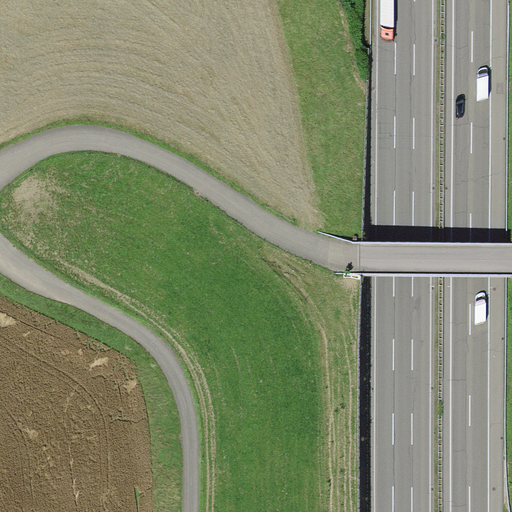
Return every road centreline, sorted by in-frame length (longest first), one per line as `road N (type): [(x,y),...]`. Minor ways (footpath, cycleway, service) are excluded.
road 1 (unclassified): [(511,267),(360,266),(289,239),(161,160),(111,141),(63,141),(0,170)]
road 2 (motorway): [(408,0),(407,511)]
road 3 (motorway): [(473,511),(473,0)]
road 4 (unclassified): [(0,256),(139,332),(165,355),(190,412),(194,511)]
